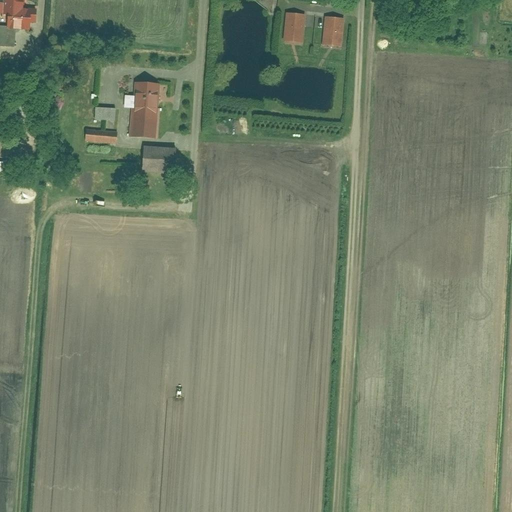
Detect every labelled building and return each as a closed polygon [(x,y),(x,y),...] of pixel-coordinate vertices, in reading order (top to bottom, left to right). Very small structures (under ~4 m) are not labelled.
[(27,33),(28,12),(17,11),(17,7),(23,7),(23,0),(2,0),(1,14),(6,14),(6,27),(0,26),(0,43),(12,44),(13,33),(27,33)] [(305,16),(285,15),(283,42),(303,43),(305,16)] [(323,18),(320,46),(341,49),(344,20),(323,18)] [(131,110),(129,138),(158,141),(160,111),(158,110),(160,86),(135,84),(134,97),(125,97),(124,109),(131,110)] [(28,124),(30,101),(16,100),(16,105),(1,104),(0,122),(28,124)] [(95,109),(94,121),(115,123),(116,110),(95,109)] [(86,131),(85,143),(116,146),(117,134),(86,131)] [(177,151),(144,148),(142,174),(176,177),(177,151)] [(25,165),(0,163),(0,173),(24,175),(25,165)]
